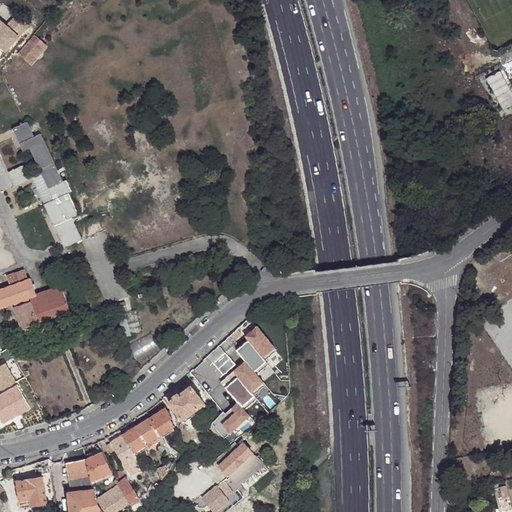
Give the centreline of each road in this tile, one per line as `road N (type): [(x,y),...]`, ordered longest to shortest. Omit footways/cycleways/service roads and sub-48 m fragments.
road 1 (motorway): [(283,0),(332,222),(353,511)]
road 2 (motorway): [(386,511),(380,351),(358,180)]
road 3 (residential): [(0,452),(75,430),(142,391),(268,287)]
road 4 (residential): [(446,263),(435,511)]
road 5 (motorway): [(358,180),(320,0)]
road 6 (motorway): [(358,180),(332,0)]
